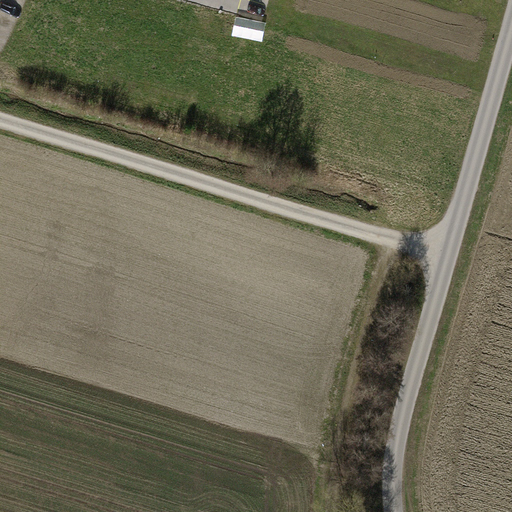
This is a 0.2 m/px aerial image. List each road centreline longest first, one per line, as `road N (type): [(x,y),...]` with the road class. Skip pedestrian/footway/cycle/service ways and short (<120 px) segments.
road 1 (track): [(454,257),(0,117)]
road 2 (residential): [(511,50),(408,432),(402,511)]
